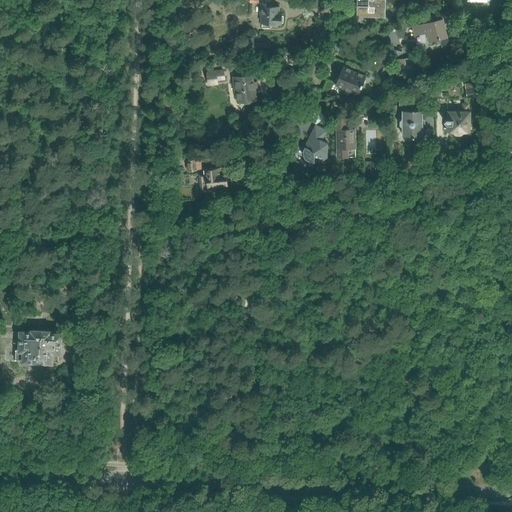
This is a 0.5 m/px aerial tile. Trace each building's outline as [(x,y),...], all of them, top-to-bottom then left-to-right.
[(384,0),(356,0),(356,18),(384,19),(384,0)] [(260,24),(262,24),(261,28),(271,28),(271,23),(280,24),(281,14),(278,14),(278,7),(271,7),(271,3),(260,2),(259,16),(261,16),(260,24)] [(443,18),(411,25),(411,27),(413,35),(414,36),(426,33),(429,42),(430,46),(441,44),(441,46),(452,43),(449,34),(447,34),(443,18)] [(254,37),(240,38),(240,51),(254,51),(254,50),(254,42),(254,37)] [(395,59),(396,71),(415,69),(414,61),(409,61),(408,57),(395,59)] [(394,61),(388,59),(382,74),(387,76),(394,61)] [(335,85),(358,95),(366,76),(343,67),(335,85)] [(208,72),(206,72),(207,81),(217,80),(224,79),(223,70),(208,72)] [(236,92),(237,102),(255,99),(254,87),(253,88),(251,75),(232,78),(234,92),(236,92)] [(478,90),(476,90),(476,88),(465,90),(467,98),(477,96),(477,95),(479,95),(478,90)] [(401,127),(402,127),(402,136),(412,136),(412,137),(416,137),(416,136),(421,136),(421,111),(416,111),(416,109),(412,109),(412,111),(408,111),(408,106),(413,106),(413,97),(400,97),(400,106),(403,106),(403,111),(402,111),(402,120),(401,119),(399,121),(399,125),(401,127)] [(450,111),(448,113),(447,114),(447,118),(446,118),(443,121),(446,124),(449,124),(449,132),(453,132),(455,134),(460,134),(463,132),(467,132),(467,131),(469,131),(470,114),(468,114),(468,104),(462,103),(462,112),(456,111),(453,114),(450,111)] [(346,128),(345,117),(337,117),(337,156),(355,156),(355,148),(356,148),(355,128),(346,128)] [(321,140),(326,130),(315,125),(304,148),(305,148),(304,150),(304,155),(306,159),(311,161),(313,161),(313,162),(327,162),(327,143),(321,140)] [(185,160),(186,171),(201,169),(200,164),(211,162),(210,157),(198,158),(185,160)] [(366,168),(373,169),(374,162),(367,161),(366,168)] [(222,168),(219,168),(203,170),(204,175),(200,175),(201,191),(217,190),(216,185),(227,184),(225,170),(223,171),(222,168)] [(71,313),(70,328),(81,329),(82,314),(71,313)] [(23,361),(39,362),(40,329),(30,329),(30,331),(18,330),(17,350),(15,350),(15,360),(23,360),(23,361)] [(40,329),(39,362),(51,363),(51,361),(58,362),(58,355),(61,355),(62,332),(51,332),(51,330),(40,329)]
